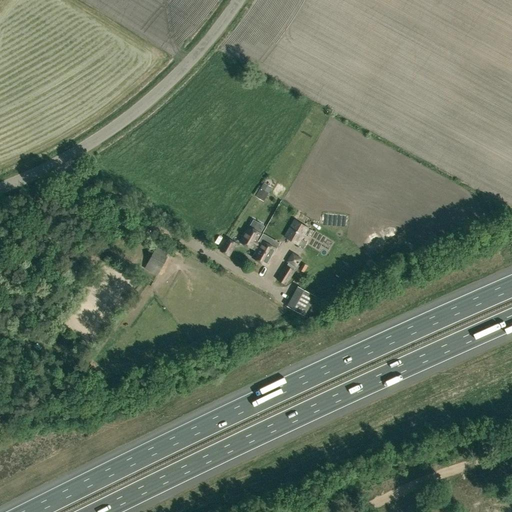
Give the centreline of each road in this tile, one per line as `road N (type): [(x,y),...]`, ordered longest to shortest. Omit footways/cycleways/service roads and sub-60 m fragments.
road 1 (motorway): [(511,286),(31,511)]
road 2 (motorway): [(98,511),(511,320)]
road 3 (unclassified): [(48,168),(152,98),(239,0)]
road 4 (track): [(511,457),(401,487),(344,511)]
